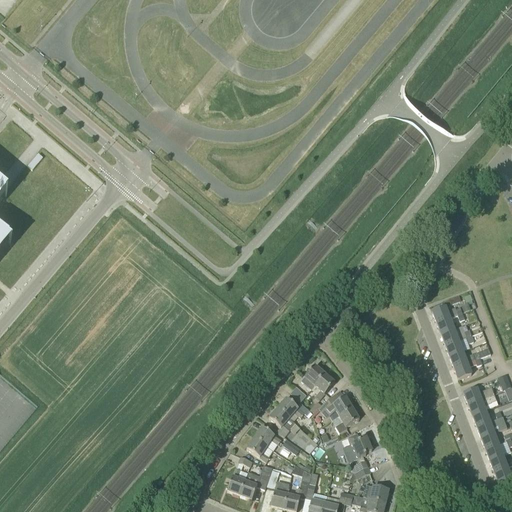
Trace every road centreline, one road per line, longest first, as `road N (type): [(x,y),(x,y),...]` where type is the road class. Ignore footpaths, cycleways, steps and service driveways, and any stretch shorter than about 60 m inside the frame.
road 1 (residential): [(503,151),(464,204),(416,301),(494,511)]
road 2 (residential): [(191,503),(220,446),(303,347),(320,343)]
road 3 (unclassified): [(123,184),(134,170),(0,52)]
road 4 (residential): [(412,511),(385,431),(320,343)]
road 5 (unclassified): [(0,326),(123,184)]
road 6 (unclassified): [(0,77),(123,184)]
